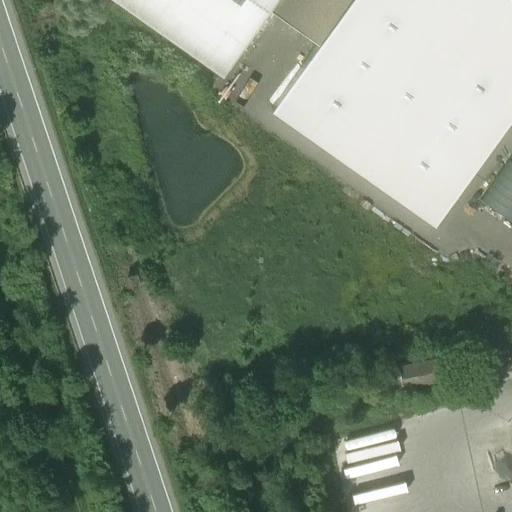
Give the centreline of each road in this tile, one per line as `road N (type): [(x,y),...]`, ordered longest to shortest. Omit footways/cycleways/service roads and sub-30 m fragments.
road 1 (secondary): [(0,40),(156,511)]
road 2 (track): [(0,294),(71,511)]
